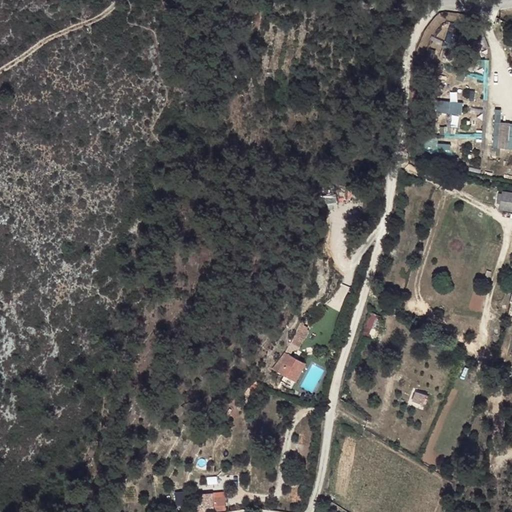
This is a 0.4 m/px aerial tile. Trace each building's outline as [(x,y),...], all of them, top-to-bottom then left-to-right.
[(359,17),(363,2),(355,0),(352,0),(350,15),(359,17)] [(458,38),(451,36),(449,47),(456,49),(458,38)] [(450,102),(449,113),(462,114),(463,102),(450,102)] [(511,148),(511,122),(501,122),(501,110),(494,110),(494,149),(511,148)] [(496,211),(511,215),(511,196),(500,194),(496,211)] [(297,321),(287,314),(277,329),(286,335),(297,321)] [(299,348),(279,343),(275,364),(283,366),(283,376),(291,377),(299,348)] [(415,391),(410,403),(424,408),(428,395),(415,391)] [(215,492),(217,511),(227,510),(226,491),(215,492)] [(203,503),(203,494),(192,493),(192,502),(203,503)] [(214,493),(205,494),(205,505),(215,505),(214,493)]
